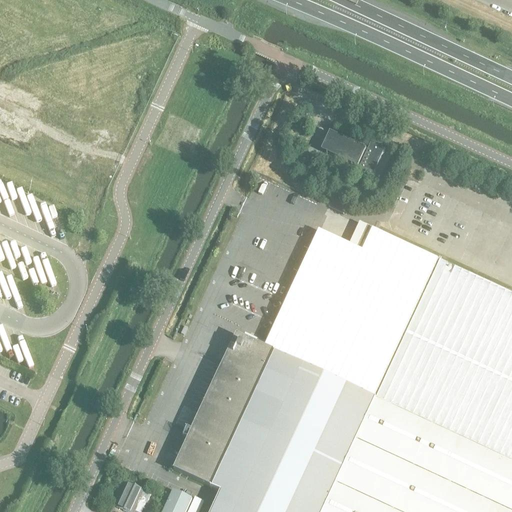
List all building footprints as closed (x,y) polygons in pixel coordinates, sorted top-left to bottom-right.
[(357,169),(366,150),(330,133),(321,152),(357,169)] [(372,143),(368,151),(359,170),(373,176),(385,150),(372,143)] [(401,340),(408,326),(438,261),(372,230),(362,252),(319,232),(264,348),(374,399),(401,340)] [(511,463),(511,294),(440,262),(410,327),(408,326),(401,340),(403,341),(376,400),(511,463)] [(374,399),(264,348),(264,349),(237,336),(174,472),(221,494),(212,511),(323,511),(376,400),(374,399)] [(511,511),(511,463),(376,400),(323,511),(511,511)] [(127,486),(116,509),(122,511),(133,511),(139,501),(146,504),(147,505),(151,496),(128,484),(127,486)] [(173,492),(164,511),(186,511),(192,501),(173,492)] [(199,511),(203,503),(195,500),(189,511),(199,511)]
